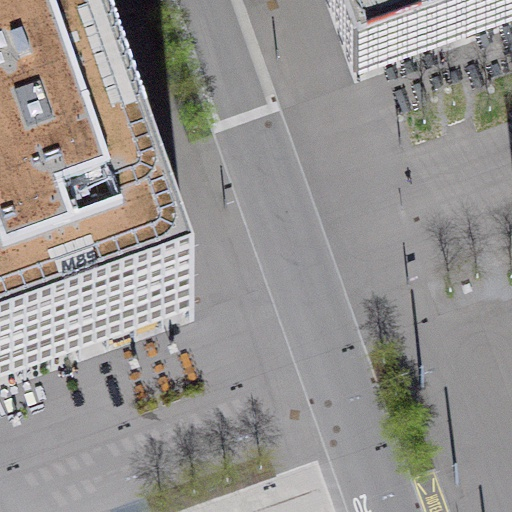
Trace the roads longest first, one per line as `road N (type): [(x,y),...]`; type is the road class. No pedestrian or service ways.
road 1 (residential): [(304,284),(203,0)]
road 2 (residential): [(384,511),(304,284)]
